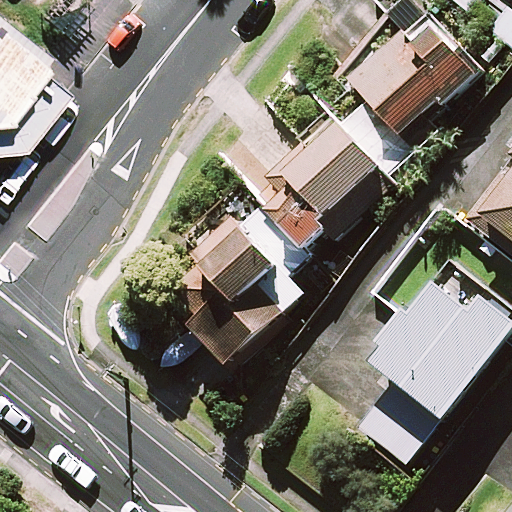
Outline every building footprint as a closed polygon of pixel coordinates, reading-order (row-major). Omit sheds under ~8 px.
[(54,49),(0,8),(0,110),(9,109),(54,49)] [(335,235),(342,242),(407,182),(402,176),(450,132),(439,119),(490,72),(449,28),(424,51),(411,37),(362,81),(382,104),(361,123),(350,111),(274,180),(285,192),(274,202),(318,250),(335,235)] [(511,192),(485,226),(511,248),(511,192)] [(314,295),(243,216),(202,253),(217,271),(180,304),(234,365),(314,295)] [(454,417),(456,419),(511,346),(511,311),(456,268),(383,363),(405,380),(366,428),(414,466),(454,417)]
